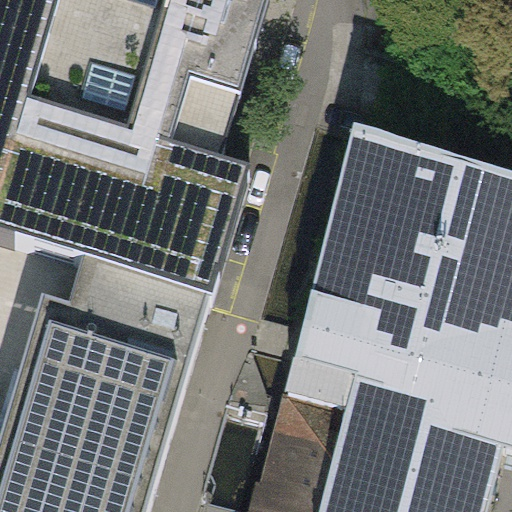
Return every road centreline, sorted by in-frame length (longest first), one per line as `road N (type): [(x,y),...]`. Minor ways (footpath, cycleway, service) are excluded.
road 1 (residential): [(182,511),(282,170)]
road 2 (residential): [(334,0),(282,170)]
